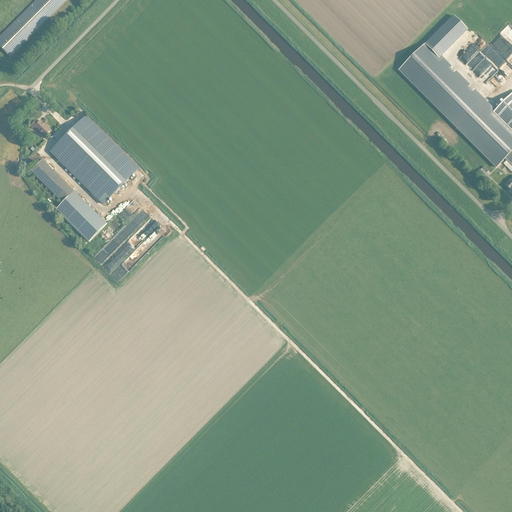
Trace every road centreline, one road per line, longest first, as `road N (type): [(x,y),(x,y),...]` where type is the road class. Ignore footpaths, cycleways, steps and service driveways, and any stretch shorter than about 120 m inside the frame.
road 1 (track): [(456,511),(130,188),(105,215)]
road 2 (unclassified): [(511,239),(269,0)]
road 3 (unclassified): [(116,0),(20,97)]
